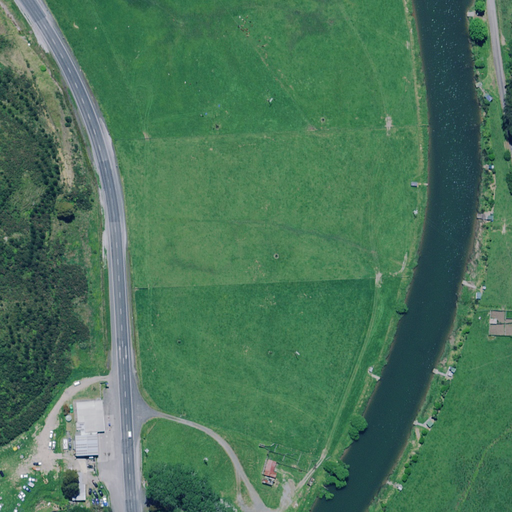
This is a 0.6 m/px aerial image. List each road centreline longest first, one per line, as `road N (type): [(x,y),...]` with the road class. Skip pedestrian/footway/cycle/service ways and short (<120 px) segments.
road 1 (trunk): [(132,511),(112,197),(83,102),(27,0)]
road 2 (unclassified): [(490,0),(511,137)]
